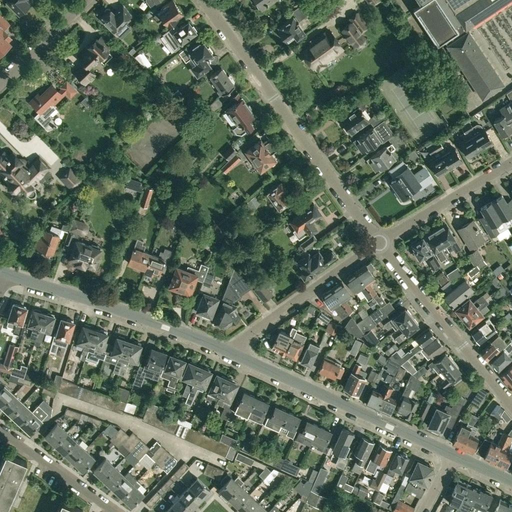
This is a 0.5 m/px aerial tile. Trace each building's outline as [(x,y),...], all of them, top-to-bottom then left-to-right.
[(27,0),(6,0),(19,14),(22,12),(23,13),(28,8),(28,6),(30,4),(27,1),(27,0)] [(144,0),(145,1),(151,10),(155,7),(153,5),(159,0),(144,0)] [(179,6),(177,6),(173,0),(158,11),(155,7),(151,10),(145,14),(148,19),(154,15),(158,21),(163,18),(169,27),(178,20),(177,18),(183,14),(182,12),(182,11),(179,6)] [(511,0),(419,0),(422,3),(413,9),(437,45),(444,40),(447,44),(482,98),(504,83),(468,30),(466,27),(506,0),(511,0)] [(100,19),(107,26),(110,29),(111,28),(115,32),(121,26),(122,27),(127,23),(125,22),(131,16),(123,5),(114,14),(109,9),(108,8),(107,8),(106,9),(105,10),(104,11),(104,12),(104,13),(105,13),(105,14),(100,19)] [(285,40),(291,36),(294,33),(297,37),(303,32),(296,23),(307,15),(300,5),(291,11),(294,16),(280,27),(282,29),(279,31),(285,40)] [(365,39),(361,33),(369,26),(358,12),(350,18),(352,22),(342,30),(355,47),(365,39)] [(181,42),(188,38),(196,32),(195,31),(196,30),(193,25),(192,26),(189,22),(179,28),(176,24),(162,34),(175,51),(183,45),(181,42)] [(10,37),(3,29),(3,30),(0,26),(0,54),(0,55),(4,52),(3,50),(4,49),(10,43),(7,40),(10,37)] [(307,59),(314,68),(314,67),(317,71),(324,67),(325,68),(344,54),(327,31),(308,45),(309,46),(300,53),(301,55),(300,56),(303,60),(304,59),(305,61),(307,59)] [(110,46),(106,42),(101,37),(98,40),(96,39),(88,47),(82,53),(85,56),(81,60),(84,63),(74,73),(85,83),(95,74),(88,68),(88,67),(98,58),(104,63),(112,55),(107,50),(110,46)] [(210,66),(206,61),(213,56),(211,53),(213,51),(209,46),(207,48),(202,40),(188,50),(186,47),(179,53),(186,62),(192,57),(197,64),(192,68),(197,75),(210,66)] [(124,66),(132,58),(124,50),(116,58),(124,66)] [(142,51),(134,57),(146,68),(152,64),(142,51)] [(230,90),(229,89),(234,85),(233,84),(234,82),(229,75),(228,76),(222,68),(217,71),(216,70),(215,71),(215,72),(210,76),(219,89),(216,91),(220,96),(228,90),(228,91),(230,90)] [(50,120),(48,114),(55,107),(52,105),(66,92),(70,96),(76,91),(67,82),(61,87),(63,88),(59,92),(52,85),(40,96),(38,94),(30,102),(40,112),(35,117),(48,130),(56,126),(56,125),(53,123),(52,121),(50,120)] [(511,125),(511,88),(506,93),(511,102),(499,109),(503,115),(493,121),(502,136),(511,130),(511,126),(511,125)] [(366,107),(363,103),(371,97),(367,91),(354,100),(358,107),(347,115),(346,114),(341,118),(345,124),(344,126),(349,133),(368,120),(368,119),(362,110),(366,107)] [(246,130),(247,131),(254,126),(249,119),(254,115),(250,110),(252,108),(249,105),(248,106),(242,98),(238,93),(233,97),(236,102),(226,109),(237,124),(233,128),(236,131),(241,133),(246,130)] [(88,106),(91,103),(85,97),(84,98),(81,101),(87,107),(88,106)] [(217,98),(208,107),(214,112),(222,103),(217,98)] [(372,128),(359,137),(361,140),(358,142),(364,150),(367,148),(368,149),(381,140),(376,133),(383,127),(380,123),(387,118),(384,113),(377,118),(371,122),(374,127),(372,128)] [(371,122),(377,118),(375,114),(368,119),(368,120),(370,123),(371,122)] [(476,125),(473,127),(470,123),(466,125),(472,136),(481,151),(489,146),(488,145),(492,142),(484,129),(483,130),(481,126),(479,125),(476,125)] [(481,151),(472,136),(466,125),(462,128),(465,133),(462,135),(465,141),(461,143),(469,156),(473,154),(474,155),(481,151)] [(389,139),(392,142),(386,147),(385,146),(372,156),(375,159),(372,161),(378,169),(380,167),(381,168),(397,157),(392,149),(407,138),(401,130),(389,139)] [(261,170),(275,159),(272,154),(277,150),(269,140),(269,141),(268,139),(263,143),(261,139),(246,150),(261,170)] [(454,147),(447,152),(438,139),(434,141),(451,169),(458,165),(457,163),(462,161),(454,147)] [(443,174),(451,169),(434,141),(428,145),(436,158),(430,162),(438,175),(442,172),(443,174)] [(229,159),(237,151),(232,145),(223,153),(229,159)] [(0,168),(5,173),(6,175),(7,174),(13,180),(7,186),(13,193),(19,187),(28,196),(31,197),(33,196),(35,195),(36,192),(35,189),(28,182),(33,177),(35,179),(37,180),(41,176),(46,180),(52,174),(47,170),(49,168),(39,157),(29,167),(26,164),(26,160),(19,159),(13,153),(9,157),(4,152),(0,156),(0,155),(0,168)] [(239,159),(234,154),(229,159),(225,162),(230,167),(239,159)] [(395,179),(391,182),(397,191),(395,192),(401,201),(405,197),(415,189),(414,189),(419,186),(420,188),(430,181),(429,179),(432,177),(427,170),(424,172),(422,169),(414,175),(408,167),(407,167),(402,161),(389,171),(395,179)] [(72,171),(63,179),(74,191),(83,182),(72,171)] [(143,183),(133,180),(131,187),(140,191),(143,183)] [(282,193),(287,190),(281,182),(267,192),(268,193),(266,195),(270,201),(272,199),(279,209),(289,202),(282,193)] [(146,188),(140,206),(147,208),(153,190),(146,188)] [(259,200),(255,195),(246,202),(249,207),(259,200)] [(491,202),(506,227),(511,223),(511,203),(508,206),(502,195),(491,202)] [(491,236),(506,227),(491,202),(480,208),(487,219),(482,222),(487,231),(488,231),(491,236)] [(309,232),(310,233),(316,228),(311,221),(321,214),(313,203),(294,217),(294,218),(291,220),(297,228),(294,231),(300,239),(309,232)] [(180,224),(186,226),(190,217),(182,213),(181,216),(183,217),(180,224)] [(97,269),(100,260),(97,259),(99,252),(91,249),(92,246),(77,240),(79,235),(77,234),(78,232),(80,233),(81,233),(82,233),(83,233),(84,232),(85,232),(85,231),(86,231),(86,230),(86,229),(86,228),(86,227),(86,226),(85,225),(84,224),(83,224),(72,220),(70,226),(68,232),(62,249),(72,252),(69,259),(75,261),(75,263),(84,267),(85,265),(94,268),(97,269)] [(483,238),(478,229),(473,221),(459,229),(470,246),(473,251),(467,255),(474,265),(484,259),(477,248),(476,249),(473,244),(483,238)] [(52,253),(56,243),(61,230),(68,232),(70,226),(63,223),(61,229),(52,225),(50,231),(45,230),(42,237),(39,236),(34,247),(52,253)] [(435,230),(445,245),(448,251),(453,248),(455,252),(461,249),(455,239),(455,238),(451,233),(446,224),(435,230)] [(435,230),(425,236),(440,261),(446,257),(440,247),(445,245),(435,230)] [(305,250),(306,249),(318,240),(314,234),(300,244),(305,250)] [(146,246),(142,244),(143,240),(137,238),(134,248),(133,248),(128,263),(145,269),(146,269),(151,254),(144,251),(146,246)] [(432,253),(428,246),(423,238),(418,241),(417,240),(411,243),(415,250),(414,250),(415,252),(414,253),(417,258),(418,257),(419,259),(425,256),(434,270),(441,266),(433,253),(432,253)] [(166,268),(171,254),(172,250),(165,248),(164,252),(161,251),(159,256),(151,254),(146,269),(145,269),(145,271),(153,274),(154,272),(159,274),(162,266),(166,268)] [(320,268),(327,263),(336,257),(332,252),(323,258),(319,252),(311,257),(309,253),(303,257),(298,261),(302,267),(298,270),(305,279),(311,275),(314,273),(313,273),(315,271),(315,272),(316,272),(317,272),(318,271),(319,271),(320,270),(320,269),(320,268)] [(487,264),(483,259),(468,272),(472,277),(481,270),(481,269),(487,264)] [(366,265),(356,272),(373,296),(381,307),(388,316),(396,311),(390,302),(387,304),(381,296),(380,297),(369,283),(376,278),(370,271),(375,268),(370,262),(366,265)] [(203,282),(206,273),(209,267),(201,264),(199,270),(188,266),(186,271),(177,267),(173,277),(170,286),(172,287),(171,288),(172,289),(187,294),(188,294),(188,293),(190,293),(195,279),(203,282)] [(240,296),(239,294),(251,286),(234,267),(221,301),(224,302),(214,324),(215,324),(215,326),(219,328),(221,327),(226,326),(228,327),(232,324),(232,322),(233,322),(235,322),(238,320),(238,318),(239,317),(234,310),(236,306),(230,304),(231,300),(233,301),(240,296)] [(434,276),(440,283),(447,277),(442,270),(434,276)] [(356,272),(346,279),(356,292),(362,288),(370,298),(373,296),(356,272)] [(212,285),(211,284),(214,275),(206,273),(203,282),(199,291),(204,293),(197,310),(203,313),(202,315),(210,318),(218,298),(210,295),(211,293),(209,292),(212,285)] [(452,273),(447,276),(452,283),(456,280),(452,273)] [(502,283),(496,275),(490,279),(496,287),(502,283)] [(447,277),(440,283),(445,290),(452,284),(447,277)] [(465,279),(445,295),(452,304),(451,304),(452,306),(466,294),(468,296),(474,291),(473,289),(465,279)] [(342,281),(332,288),(349,313),(353,310),(345,300),(352,295),(348,290),(342,281)] [(254,289),(264,301),(272,295),(262,282),(254,289)] [(509,293),(503,285),(498,289),(504,297),(509,293)] [(332,288),(322,295),(328,304),(332,310),(334,308),(342,318),(349,313),(332,288)] [(457,310),(456,311),(459,315),(460,314),(463,317),(485,299),(489,296),(486,292),(473,303),(469,299),(456,309),(457,310)] [(485,299),(463,317),(465,320),(464,321),(467,325),(469,324),(469,325),(487,310),(484,306),(488,302),(485,299)] [(21,325),(23,317),(26,308),(20,306),(21,304),(15,303),(15,304),(13,304),(7,326),(14,328),(13,332),(20,335),(23,326),(21,325)] [(315,308),(310,305),(309,305),(307,311),(312,313),(315,308)] [(376,325),(388,316),(381,307),(369,316),(376,325)] [(393,316),(384,324),(387,328),(392,324),(396,329),(400,326),(413,316),(407,310),(406,310),(405,308),(394,317),(393,316)] [(36,339),(44,313),(40,312),(40,310),(35,309),(34,310),(33,310),(29,325),(34,326),(30,338),(36,339)] [(50,331),(51,326),(54,316),(53,316),(53,315),(48,313),(48,314),(44,313),(36,339),(41,341),(45,330),(50,331)] [(331,319),(322,313),(318,318),(327,324),(330,321),(331,319)] [(364,335),(373,328),(376,326),(376,325),(369,316),(364,319),(357,324),(364,335)] [(404,331),(395,337),(398,342),(408,335),(407,334),(418,326),(417,324),(418,323),(413,316),(400,326),(404,331)] [(503,317),(494,324),(498,328),(506,322),(503,317)] [(364,335),(357,324),(353,318),(351,319),(344,328),(359,338),(364,335)] [(496,329),(493,325),(487,318),(477,325),(478,326),(472,331),(473,333),(472,334),(474,337),(476,337),(480,342),(496,329)] [(55,333),(49,352),(55,354),(58,345),(66,347),(68,342),(71,332),(74,322),(73,322),(73,320),(67,319),(67,320),(61,319),(59,328),(58,329),(57,328),(55,333)] [(338,336),(342,327),(330,321),(326,331),(338,336)] [(89,348),(95,330),(90,328),(91,326),(85,324),(84,326),(83,326),(77,344),(89,348)] [(414,354),(413,354),(424,346),(423,345),(435,336),(432,332),(432,331),(431,328),(429,328),(428,327),(416,336),(420,341),(410,349),(412,351),(410,352),(408,352),(402,357),(397,349),(391,354),(401,364),(407,359),(414,354)] [(272,333),(269,340),(274,342),(272,348),(273,350),(277,352),(279,351),(285,354),(295,333),(296,330),(292,328),(290,332),(289,334),(280,330),(277,336),(272,333)] [(364,335),(359,338),(372,347),(382,340),(373,328),(364,335)] [(109,345),(104,343),(107,334),(106,333),(107,332),(101,330),(100,331),(95,330),(89,348),(101,352),(106,354),(109,345)] [(295,333),(285,354),(296,359),(303,343),(306,336),(302,335),(301,336),(295,333)] [(487,360),(508,341),(511,338),(508,335),(503,339),(498,333),(490,340),(492,341),(480,351),(484,355),(487,360)] [(118,373),(129,341),(124,339),(125,338),(118,336),(118,337),(117,337),(114,346),(109,345),(106,354),(111,356),(117,358),(113,371),(118,373)] [(428,359),(443,347),(436,337),(420,350),(428,359)] [(356,339),(353,345),(359,348),(362,341),(356,339)] [(511,339),(490,360),(495,364),(493,366),(496,368),(497,368),(499,370),(511,358),(507,353),(511,348),(511,339)] [(320,345),(315,342),(310,340),(305,352),(300,361),(310,365),(315,356),(320,345)] [(143,356),(138,355),(141,345),(140,345),(141,343),(134,341),(134,343),(129,341),(118,373),(123,375),(128,361),(135,363),(140,365),(143,356)] [(13,344),(8,359),(15,361),(19,346),(13,344)] [(389,356),(391,354),(397,349),(399,348),(395,344),(385,352),(389,356)] [(161,369),(163,363),(166,354),(151,349),(144,367),(139,366),(133,383),(141,386),(145,375),(158,379),(161,369)] [(442,370),(454,361),(449,355),(448,356),(445,352),(434,361),(435,361),(429,366),(431,368),(433,366),(438,373),(442,370)] [(361,354),(357,361),(366,365),(369,357),(361,354)] [(400,367),(401,364),(391,354),(389,356),(387,357),(384,363),(398,370),(400,367)] [(174,386),(180,370),(184,361),(178,358),(179,357),(173,355),(173,356),(171,356),(166,368),(164,368),(162,375),(170,378),(168,384),(166,389),(174,393),(176,387),(174,386)] [(0,370),(11,374),(13,367),(15,361),(8,359),(6,358),(4,364),(0,364),(0,370)] [(340,378),(344,369),(339,367),(340,366),(324,359),(319,369),(335,377),(335,376),(340,378)] [(407,359),(401,364),(411,374),(412,374),(416,370),(407,359)] [(458,373),(460,371),(457,367),(458,366),(454,361),(442,370),(448,377),(440,383),(447,391),(463,378),(458,373)] [(192,386),(200,367),(196,365),(196,364),(190,362),(190,363),(189,363),(184,376),(189,378),(184,390),(185,390),(183,395),(187,397),(192,386)] [(357,393),(361,384),(365,377),(364,377),(366,372),(359,369),(361,365),(356,363),(344,387),(350,390),(350,392),(355,394),(356,393),(357,393)] [(511,364),(500,375),(508,385),(511,381),(511,364)] [(11,374),(18,377),(24,379),(27,367),(22,365),(20,370),(13,367),(11,374)] [(412,374),(417,378),(428,371),(424,365),(416,370),(412,374)] [(200,367),(192,386),(187,397),(193,399),(197,389),(203,391),(207,381),(211,372),(210,372),(210,370),(205,368),(204,369),(200,367)] [(400,367),(398,370),(395,376),(400,379),(405,370),(400,367)] [(378,374),(372,370),(368,379),(374,382),(378,374)] [(53,387),(59,389),(63,376),(57,374),(53,387)] [(422,382),(417,378),(412,374),(411,374),(410,375),(405,386),(406,386),(399,401),(401,402),(397,411),(403,414),(403,415),(410,418),(418,402),(408,398),(412,389),(416,391),(418,390),(422,382)] [(217,375),(206,398),(211,400),(212,398),(217,400),(227,378),(222,375),(221,377),(217,375)] [(217,400),(216,403),(224,406),(220,416),(227,419),(229,415),(231,410),(233,404),(229,402),(237,384),(233,382),(233,381),(227,378),(217,400)] [(63,392),(67,381),(63,379),(59,391),(63,392)] [(0,405),(2,407),(14,394),(0,380),(0,405)] [(69,394),(73,383),(67,381),(63,392),(69,394)] [(74,396),(78,385),(73,383),(69,394),(74,396)] [(373,389),(366,404),(378,409),(388,386),(383,383),(379,392),(373,389)] [(79,398),(83,387),(78,385),(74,396),(79,398)] [(388,386),(378,409),(389,414),(396,400),(389,397),(393,388),(388,386)] [(85,400),(89,389),(83,387),(79,398),(85,400)] [(116,398),(121,400),(127,402),(130,391),(119,388),(116,398)] [(478,406),(487,392),(480,388),(471,401),(478,406)] [(90,402),(94,390),(89,389),(85,400),(90,402)] [(96,404),(100,392),(94,390),(90,402),(96,404)] [(101,405),(105,394),(100,392),(96,404),(101,405)] [(231,410),(229,415),(237,418),(239,413),(247,417),(251,409),(256,397),(248,394),(244,392),(239,403),(237,403),(233,410),(231,410)] [(11,416),(23,403),(14,394),(2,407),(11,416)] [(106,407),(110,396),(105,394),(101,405),(106,407)] [(112,409),(116,398),(110,396),(106,407),(112,409)] [(256,397),(251,409),(247,417),(261,423),(265,415),(263,414),(268,403),(263,401),(264,401),(256,397)] [(117,411),(121,400),(116,398),(112,409),(117,411)] [(123,413),(127,402),(121,400),(117,411),(123,413)] [(424,400),(416,416),(423,420),(431,404),(424,400)] [(436,407),(428,426),(432,428),(431,429),(438,433),(439,431),(441,431),(450,411),(457,415),(462,404),(454,400),(452,407),(446,404),(443,411),(436,407)] [(493,400),(487,410),(493,414),(500,405),(493,400)] [(23,403),(11,416),(20,424),(33,411),(32,411),(23,403)] [(149,403),(147,409),(152,411),(154,412),(156,413),(158,406),(149,403)] [(33,411),(20,424),(30,433),(42,420),(48,413),(38,405),(32,411),(33,411)] [(282,424),(288,412),(280,408),(275,406),(270,418),(268,417),(264,425),(271,428),(274,420),(282,424)] [(81,413),(66,408),(64,414),(79,419),(81,413)] [(143,418),(142,420),(147,422),(152,411),(147,409),(143,418)] [(511,418),(504,409),(501,415),(506,422),(511,418)] [(152,411),(147,422),(149,423),(152,425),(157,413),(156,413),(154,412),(152,411)] [(294,429),(295,426),(299,417),(295,415),(288,412),(282,424),(280,429),(288,432),(286,435),(292,438),(296,430),(294,429)] [(157,413),(152,425),(156,426),(157,427),(162,416),(161,415),(157,413)] [(162,416),(157,427),(162,429),(167,418),(162,416)] [(178,417),(176,422),(178,422),(181,424),(183,425),(188,427),(189,428),(191,422),(178,417)] [(167,418),(162,429),(163,429),(168,431),(172,420),(168,418),(167,418)] [(172,420),(168,431),(170,432),(173,434),(178,422),(176,422),(174,421),(172,420)] [(311,443),(319,426),(307,421),(302,432),(300,431),(296,439),(303,442),(304,440),(311,443)] [(178,422),(173,434),(176,435),(178,436),(183,425),(181,424),(178,422)] [(54,445),(67,432),(57,423),(45,436),(54,445)] [(462,448),(472,425),(468,423),(466,426),(461,424),(452,443),(462,448)] [(183,425),(178,436),(183,438),(188,427),(183,425)] [(462,448),(472,452),(478,438),(473,436),(477,427),(472,425),(462,448)] [(330,445),(326,443),(331,432),(319,426),(311,443),(317,446),(316,449),(326,453),(330,445)] [(188,427),(183,438),(189,440),(193,429),(192,429),(189,428),(188,427)] [(511,451),(507,449),(511,438),(511,427),(507,434),(494,463),(505,468),(510,458),(511,458),(511,451)] [(114,444),(125,432),(121,428),(110,440),(114,444)] [(347,444),(348,441),(353,432),(342,428),(330,455),(337,458),(340,453),(344,455),(349,445),(347,444)] [(193,429),(189,440),(190,441),(192,442),(194,443),(199,432),(195,430),(193,429)] [(64,453),(76,440),(67,432),(54,445),(64,453)] [(122,444),(129,436),(125,432),(114,444),(118,447),(122,444)] [(126,448),(137,436),(132,432),(129,436),(122,444),(126,448)] [(199,432),(194,443),(197,444),(199,445),(204,434),(199,432)] [(494,463),(507,434),(503,432),(498,444),(485,438),(479,447),(487,450),(483,458),(494,463)] [(204,434),(199,445),(204,447),(209,436),(204,434)] [(130,452),(141,440),(137,436),(126,448),(130,452)] [(209,436),(204,447),(209,450),(214,438),(209,436)] [(359,474),(370,451),(374,442),(362,437),(354,453),(359,455),(352,470),(359,474)] [(214,438),(209,450),(211,450),(215,452),(220,441),(216,439),(214,438)] [(73,462),(85,449),(76,440),(64,453),(73,462)] [(135,456),(145,444),(141,440),(130,452),(135,456)] [(150,456),(160,445),(156,441),(149,448),(145,452),(150,456)] [(220,441),(215,452),(218,453),(220,454),(225,443),(223,442),(220,441)] [(225,443),(220,454),(225,456),(230,445),(225,443)] [(145,452),(149,448),(145,444),(135,456),(139,460),(145,452)] [(244,444),(242,449),(249,452),(251,447),(244,444)] [(154,460),(165,449),(160,445),(150,456),(154,460)] [(230,445),(225,456),(232,459),(237,448),(230,445)] [(380,445),(377,451),(375,451),(366,469),(373,472),(378,463),(384,466),(391,450),(380,445)] [(85,449),(73,462),(83,471),(95,458),(85,449)] [(158,464),(169,453),(165,449),(154,460),(158,464)] [(251,449),(249,454),(255,457),(258,451),(251,449)] [(0,466),(0,486),(14,492),(27,462),(6,453),(0,466)] [(163,468),(173,457),(169,453),(158,464),(163,468)] [(402,472),(408,458),(407,457),(406,455),(403,454),(402,455),(396,453),(388,474),(393,476),(396,469),(402,472)] [(258,467),(260,462),(244,455),(241,461),(251,466),(252,464),(258,467)] [(173,457),(163,468),(167,472),(176,463),(177,460),(173,457)] [(281,468),(285,459),(279,457),(275,466),(281,468)] [(103,480),(115,467),(106,458),(94,471),(103,480)] [(285,459),(281,468),(288,472),(291,464),(292,463),(285,459)] [(406,490),(413,493),(420,497),(427,484),(433,471),(432,467),(415,459),(410,468),(407,472),(393,500),(398,502),(401,495),(403,496),(406,490)] [(185,462),(174,474),(178,478),(189,466),(185,462)] [(207,463),(203,473),(208,475),(213,466),(207,463)] [(291,464),(288,472),(295,475),(298,468),(291,464)] [(213,466),(208,475),(214,478),(218,468),(213,466)] [(112,488),(124,475),(115,467),(103,480),(112,488)] [(305,501),(324,510),(329,498),(317,493),(328,470),(320,467),(318,472),(313,483),(308,495),(305,501)] [(218,468),(214,478),(219,480),(224,471),(218,468)] [(282,478),(284,474),(274,469),(263,480),(268,484),(277,475),(282,478)] [(312,469),(307,480),(313,483),(318,472),(312,469)] [(387,473),(380,470),(376,480),(373,479),(369,486),(379,491),(387,473)] [(122,497),(137,481),(127,472),(124,475),(112,488),(122,497)] [(228,498),(240,485),(244,482),(237,476),(234,479),(227,473),(222,478),(220,482),(223,485),(219,489),(222,493),(220,495),(226,500),(228,498)] [(336,485),(351,492),(354,486),(344,482),(347,476),(341,474),(336,485)] [(188,487),(201,499),(210,490),(197,477),(188,487)] [(303,493),(308,495),(313,483),(307,480),(304,483),(301,480),(294,487),(301,494),(302,495),(303,493)] [(452,494),(448,501),(459,506),(469,485),(458,480),(452,494)] [(143,493),(138,488),(141,485),(137,481),(122,497),(131,506),(143,493)] [(240,485),(228,498),(238,507),(250,494),(240,485)] [(464,509),(462,511),(468,511),(469,511),(472,504),(480,489),(469,485),(459,506),(464,509)] [(0,511),(5,511),(14,492),(0,486),(0,511)] [(360,496),(364,498),(365,496),(368,489),(365,488),(361,486),(357,494),(359,495),(360,496)] [(193,508),(201,499),(188,487),(180,496),(193,508)] [(469,511),(468,511),(477,511),(479,507),(483,509),(492,495),(491,494),(491,493),(491,492),(486,490),(485,490),(484,491),(480,489),(472,504),(469,511)] [(150,508),(157,501),(161,496),(157,492),(145,504),(150,508)] [(388,508),(390,504),(382,501),(384,496),(377,492),(373,502),(380,505),(388,509),(389,508),(388,508)] [(300,511),(305,501),(308,495),(303,493),(302,495),(301,494),(293,511),(300,511)] [(250,494),(238,507),(243,511),(250,511),(259,503),(250,494)] [(177,511),(189,511),(193,508),(180,496),(171,505),(177,511)] [(363,511),(367,502),(368,501),(363,498),(359,496),(354,507),(363,511)] [(511,503),(500,499),(494,511),(508,511),(511,503)] [(411,511),(413,511),(398,502),(393,500),(392,500),(390,504),(388,508),(389,508),(395,511),(411,511)] [(57,511),(82,511),(83,510),(62,501),(57,511)] [(259,503),(250,511),(267,511),(268,511),(259,503)]
